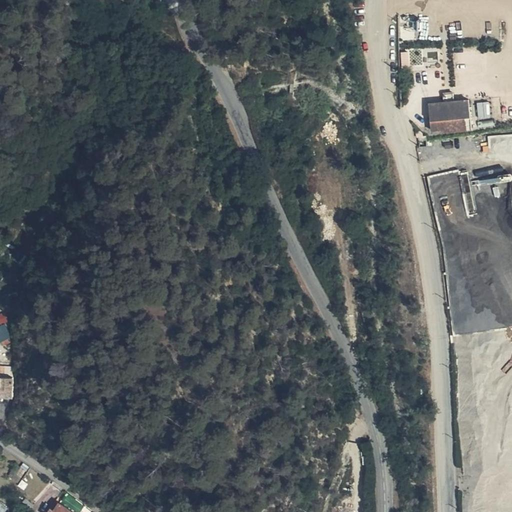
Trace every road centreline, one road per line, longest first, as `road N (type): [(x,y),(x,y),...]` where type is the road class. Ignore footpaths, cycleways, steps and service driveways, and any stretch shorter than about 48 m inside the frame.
road 1 (residential): [(189,0),(299,257),(360,360),(385,511)]
road 2 (unclassified): [(448,511),(438,319),(421,213),(383,91),(379,0)]
